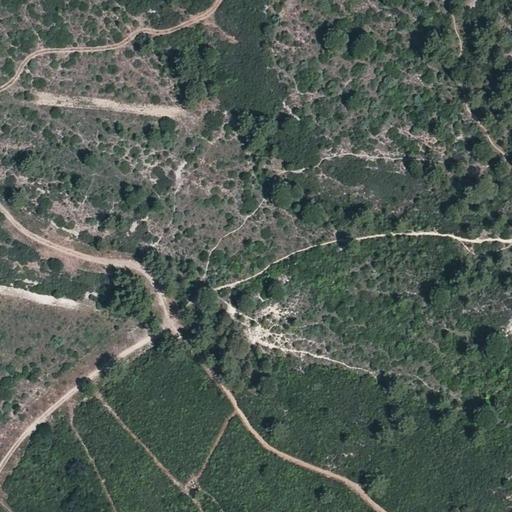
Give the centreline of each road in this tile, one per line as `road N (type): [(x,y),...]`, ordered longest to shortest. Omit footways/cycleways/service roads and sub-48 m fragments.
road 1 (track): [(0,212),(51,248),(141,268),(174,329),(261,444),(355,487),(385,511)]
road 2 (track): [(173,326),(57,405),(0,468)]
